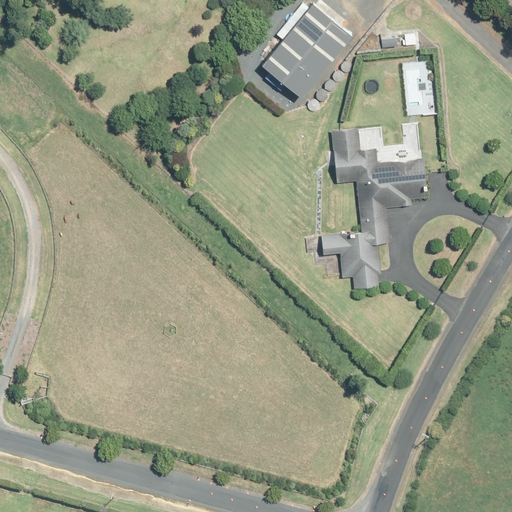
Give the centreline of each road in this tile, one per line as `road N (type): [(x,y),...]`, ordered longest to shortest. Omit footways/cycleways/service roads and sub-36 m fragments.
road 1 (unclassified): [(511,241),(444,351),(379,511)]
road 2 (unclassified): [(267,511),(0,437)]
